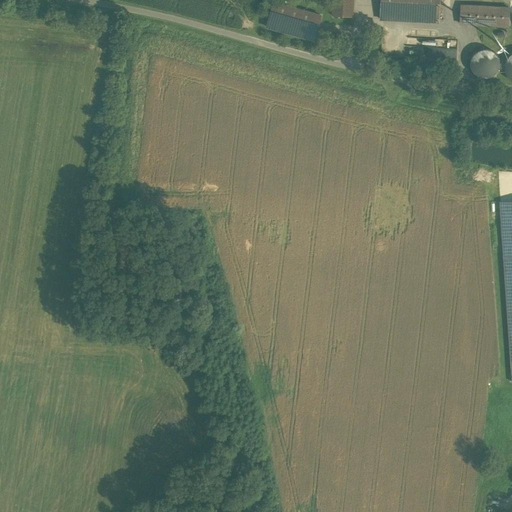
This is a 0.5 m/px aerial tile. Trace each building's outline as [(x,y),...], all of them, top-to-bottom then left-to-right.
[(353,0),(332,0),(331,18),(353,19),(353,0)] [(381,0),(380,19),(439,22),(440,0),(381,0)] [(320,17),(273,2),(265,27),(312,42),(320,17)] [(510,9),(460,7),(460,26),(509,28),(510,9)] [(484,46),(480,46),(476,49),(472,53),(470,58),(470,65),(473,69),(477,72),(479,74),(484,74),(489,74),(493,71),(497,67),(498,62),(497,55),(494,50),(489,47),(484,46)] [(457,57),(457,48),(432,48),(432,57),(457,57)] [(511,202),(501,203),(511,371),(511,202)]
